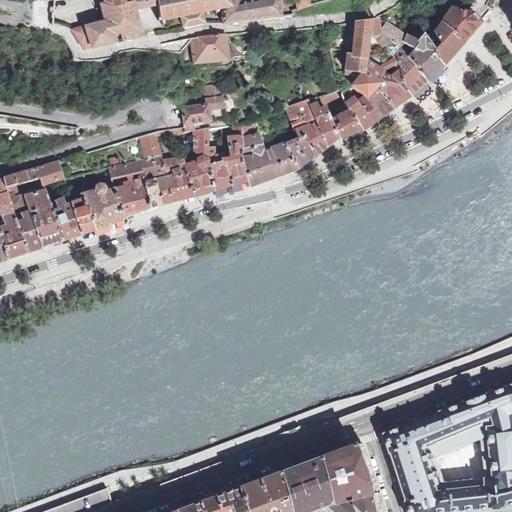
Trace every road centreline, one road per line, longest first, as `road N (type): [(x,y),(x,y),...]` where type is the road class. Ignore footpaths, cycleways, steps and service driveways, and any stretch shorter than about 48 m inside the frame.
road 1 (secondary): [(511,85),(280,193),(0,280)]
road 2 (tertiary): [(511,342),(211,453),(23,511)]
road 3 (secondary): [(125,511),(511,369)]
road 4 (residential): [(0,169),(165,120),(155,103),(89,118),(0,104)]
